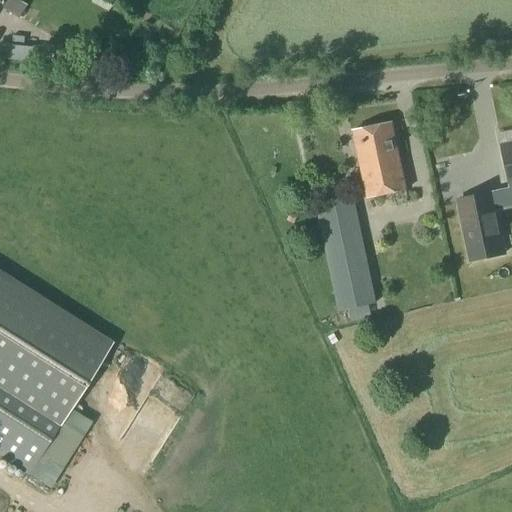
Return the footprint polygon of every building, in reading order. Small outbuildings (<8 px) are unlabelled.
[(367,201),(406,193),(392,124),(353,133),(367,201)] [(511,143),(501,146),(510,187),(511,186),(511,143)] [(491,194),(458,201),(471,262),(504,255),(491,194)] [(346,199),(322,204),(313,206),(316,217),(358,209),(355,197),(346,199)] [(447,400),(487,385),(425,214),(385,229),(447,400)] [(363,232),(321,241),(336,313),(347,311),(367,307),(370,306),(377,305),(363,232)] [(0,459),(28,477),(58,429),(70,408),(111,342),(0,271),(0,459)] [(134,400),(124,422),(134,427),(144,404),(134,400)] [(52,456),(71,467),(90,432),(80,427),(88,412),(97,417),(99,413),(80,403),(52,456)]
